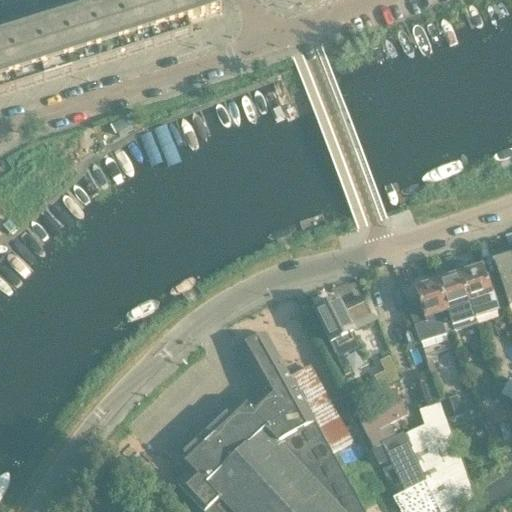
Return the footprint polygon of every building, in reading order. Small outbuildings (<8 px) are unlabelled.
[(222,15),(203,0),(0,0),(0,97),(193,37),(189,26),(221,16),(220,15),(222,15)] [(494,265),(498,276),(505,298),(509,310),(511,309),(511,258),(509,260),(506,256),(496,260),(495,264),(494,265)] [(473,270),(459,274),(460,276),(471,310),(475,320),(498,313),(494,302),(505,298),(498,276),(486,280),(483,268),(473,271),(473,270)] [(451,277),(437,282),(438,283),(437,283),(449,317),(471,310),(460,276),(451,279),(451,277)] [(454,334),(449,317),(437,283),(429,286),(428,285),(415,289),(415,291),(414,291),(418,302),(407,306),(420,346),(454,334)] [(367,301),(343,313),(352,331),(376,320),(367,301)] [(318,312),(315,313),(331,345),(345,338),(349,345),(357,341),(352,331),(343,313),(337,302),(327,307),(324,306),(319,308),(318,312)] [(236,399),(175,456),(178,460),(179,459),(190,471),(176,485),(200,511),(363,511),(332,456),(351,445),(310,368),(289,379),(265,335),(236,352),(258,392),(244,406),(240,403),(240,402),(236,399)] [(389,360),(382,364),(387,375),(392,385),(399,382),(389,360)] [(430,375),(418,378),(429,409),(440,406),(441,405),(430,375)] [(440,406),(419,413),(425,427),(403,437),(396,440),(390,427),(407,419),(396,395),(355,415),(373,452),(372,452),(401,511),(448,511),(474,501),(440,406)] [(463,418),(457,398),(442,403),(448,423),(463,418)] [(506,413),(493,417),(495,424),(508,420),(506,413)]
